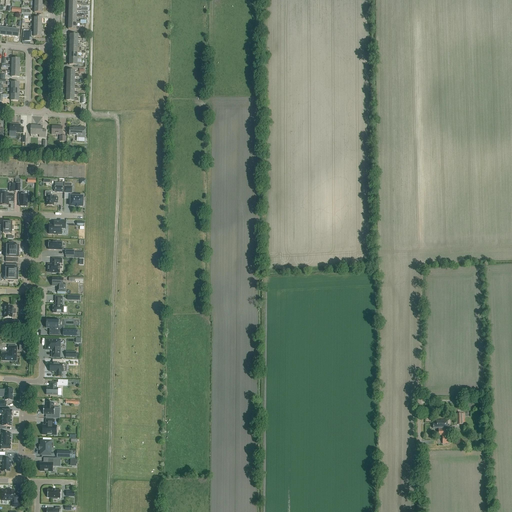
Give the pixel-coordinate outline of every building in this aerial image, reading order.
[(42,30),(34,30),(30,30),(30,32),(25,32),(24,41),(22,41),(22,43),(30,43),(30,41),(31,41),(32,37),(42,37),(42,30)] [(23,133),(23,127),(20,127),(21,124),(10,124),(10,132),(10,136),(16,136),(16,133),(23,133)] [(46,137),(46,130),(42,130),(42,127),(36,126),(31,125),(31,134),(39,135),(39,137),(46,137)] [(65,142),(66,137),(62,136),(62,127),(52,126),(52,134),(60,135),(60,142),(65,142)] [(85,128),(80,128),(76,128),(76,129),(70,129),(69,135),(77,136),(77,142),(85,142),(85,128)] [(63,192),(64,183),(55,182),(55,186),(55,192),(63,192)] [(46,192),(45,196),(47,196),(46,205),(54,206),(54,201),(55,201),(55,202),(56,202),(56,203),(58,203),(58,198),(56,196),(54,196),(51,196),(51,192),(46,192)] [(8,205),(8,201),(13,201),(14,195),(8,195),(8,193),(1,193),(1,205),(8,205)] [(27,202),(28,203),(28,195),(18,194),(18,200),(20,200),(20,206),(27,207),(27,202)] [(83,196),(71,196),(71,206),(75,206),(75,207),(78,207),(78,206),(83,206),(84,206),(84,201),(83,201),(83,196)] [(6,223),(4,223),(4,221),(3,221),(3,233),(4,233),(4,232),(5,232),(5,233),(8,233),(8,232),(11,232),(11,233),(12,233),(12,230),(14,230),(14,226),(12,226),(12,222),(12,223),(8,223),(8,222),(6,222),(6,223)] [(54,222),(54,226),(49,226),(49,234),(62,235),(62,228),(66,229),(66,222),(54,222)] [(62,247),(62,242),(49,241),(49,249),(63,250),(63,247),(62,247)] [(4,251),(19,252),(19,249),(18,249),(18,246),(19,246),(19,245),(15,245),(15,242),(9,242),(9,245),(6,245),(8,245),(7,249),(4,249),(4,251)] [(19,252),(4,251),(4,254),(7,254),(7,257),(6,257),(6,262),(13,262),(13,258),(19,258),(19,257),(18,257),(18,254),(19,254),(19,252)] [(52,264),(48,264),(48,272),(52,272),(52,273),(56,273),(56,272),(60,272),(60,264),(59,264),(59,263),(62,263),(62,259),(52,258),(52,264)] [(6,264),(6,268),(7,268),(7,271),(4,271),(4,274),(18,274),(18,272),(17,272),(17,269),(19,269),(19,268),(13,268),(13,264),(6,264)] [(18,274),(4,274),(4,277),(7,277),(6,280),(5,280),(9,280),(10,282),(14,282),(14,281),(18,281),(18,280),(17,280),(17,277),(18,277),(18,274)] [(53,278),(53,285),(57,286),(57,292),(57,294),(66,295),(66,292),(66,284),(63,284),(63,278),(53,278)] [(63,297),(56,296),(55,306),(53,306),(53,313),(63,313),(64,306),(62,306),(63,297)] [(16,313),(16,309),(14,309),(14,306),(13,306),(13,305),(5,305),(4,318),(12,318),(13,313),(16,313)] [(46,322),(46,328),(50,328),(50,330),(49,330),(49,335),(59,336),(59,328),(58,328),(58,319),(47,319),(47,322),(46,322)] [(53,357),(60,357),(60,341),(46,340),(46,350),(51,350),(53,351),(53,357)] [(9,347),(9,354),(2,353),(2,360),(16,361),(16,347),(9,347)] [(50,364),(50,371),(56,371),(56,377),(62,377),(62,372),(63,372),(63,364),(62,364),(62,360),(53,360),(53,364),(50,364)] [(47,388),(47,395),(58,396),(58,386),(67,386),(67,380),(58,380),(58,383),(57,383),(50,383),(50,388),(47,388)] [(4,390),(4,394),(5,394),(5,400),(13,400),(13,390),(5,389),(5,390),(4,390)] [(43,407),(43,415),(44,415),(44,414),(52,415),(52,418),(60,419),(60,412),(55,412),(55,407),(54,407),(53,407),(53,403),(53,402),(47,402),(47,407),(44,407),(43,407)] [(464,413),(456,413),(456,425),(464,425),(464,413)] [(43,425),(43,435),(56,435),(57,426),(54,426),(54,420),(46,420),(46,426),(43,425)] [(433,428),(439,428),(439,435),(443,435),(443,444),(448,444),(448,435),(447,424),(449,424),(449,421),(447,421),(447,420),(439,420),(435,420),(435,424),(433,424),(433,428)] [(0,425),(0,429),(4,429),(4,426),(12,427),(12,426),(12,421),(2,421),(2,425),(0,425)] [(41,441),(41,454),(50,455),(51,446),(51,441),(48,441),(41,441)] [(0,455),(0,461),(3,461),(2,471),(5,471),(5,472),(6,472),(6,471),(10,472),(11,460),(6,460),(6,456),(0,455)] [(40,463),(40,467),(40,471),(53,472),(53,466),(60,466),(60,459),(49,459),(49,463),(41,463),(40,463)] [(61,490),(48,490),(47,498),(52,498),(52,499),(57,499),(57,498),(61,498),(61,490)] [(13,501),(12,507),(20,507),(20,495),(15,495),(15,492),(2,491),(2,500),(13,501)]
